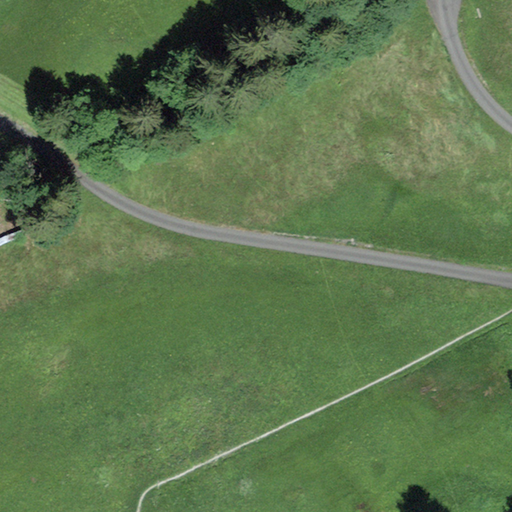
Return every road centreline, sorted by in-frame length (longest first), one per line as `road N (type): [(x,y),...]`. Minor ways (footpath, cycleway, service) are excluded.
road 1 (residential): [(0,120),(117,202),(177,224),(511,279)]
road 2 (residential): [(511,124),(463,68),(444,0)]
